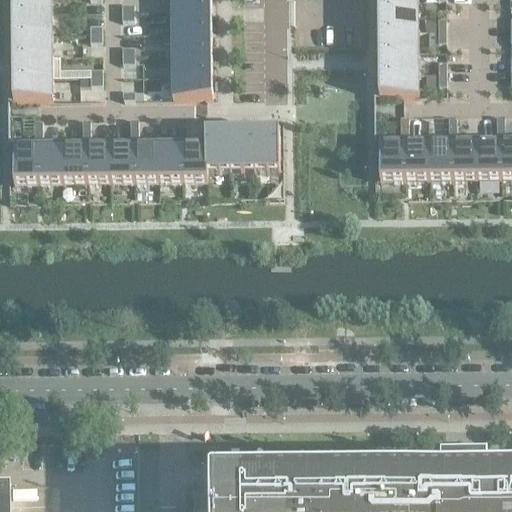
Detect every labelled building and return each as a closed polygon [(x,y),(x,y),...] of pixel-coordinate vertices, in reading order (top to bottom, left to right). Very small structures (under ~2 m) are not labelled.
[(13,0),(13,19),(54,19),(53,0),(13,0)] [(172,0),(172,18),(212,17),(212,0),(172,0)] [(379,0),(380,16),(420,15),(419,0),(379,0)] [(424,0),(425,7),(423,7),(424,94),(449,94),(448,0),(424,0)] [(489,6),(489,15),(502,15),(502,6),(489,6)] [(123,10),(123,18),(135,18),(135,10),(123,10)] [(380,16),(380,37),(420,37),(420,15),(380,16)] [(489,15),(489,23),(502,23),(502,15),(489,15)] [(172,18),(172,39),(212,39),(212,17),(172,18)] [(123,18),(123,27),(136,26),(135,18),(123,18)] [(13,19),(14,41),(54,41),(54,19),(13,19)] [(457,28),(457,37),(469,36),(469,28),(457,28)] [(90,32),(91,40),(103,40),(103,32),(90,32)] [(457,37),(457,45),(469,45),(469,36),(457,37)] [(380,37),(380,59),(420,59),(420,37),(380,37)] [(172,39),(173,61),(213,61),(212,39),(172,39)] [(91,40),(91,49),(103,48),(103,40),(91,40)] [(14,41),(14,63),(54,62),(54,41),(14,41)] [(490,50),(490,58),(502,58),(502,50),(490,50)] [(123,53),(123,62),(136,61),(136,53),(123,53)] [(490,58),(490,66),(502,66),(502,58),(490,58)] [(380,59),(380,81),(420,80),(420,59),(380,59)] [(123,62),(124,70),(136,70),(136,61),(123,62)] [(173,61),(173,83),(213,82),(213,61),(173,61)] [(14,63),(14,84),(54,84),(54,62),(14,63)] [(457,72),(457,80),(470,80),(469,71),(457,72)] [(91,75),(91,84),(103,83),(103,75),(91,75)] [(380,81),(381,103),(421,103),(420,80),(380,81)] [(457,80),(457,88),(470,88),(470,80),(457,80)] [(173,83),(173,105),(213,105),(213,82),(173,83)] [(91,84),(91,92),(103,92),(103,83),(91,84)] [(14,84),(14,107),(54,106),(54,84),(14,84)] [(490,94),(490,102),(503,102),(502,94),(490,94)] [(124,98),(124,106),(136,106),(136,97),(124,98)] [(449,125),(450,137),(458,137),(457,124),(449,125)] [(497,124),(498,136),(506,136),(505,124),(497,124)] [(401,125),(402,137),(410,137),(409,125),(401,125)] [(179,127),(179,139),(187,139),(187,127),(179,127)] [(83,128),(83,140),(91,140),(91,128),(83,128)] [(131,128),(131,140),(139,140),(139,128),(131,128)] [(35,129),(35,141),(43,141),(43,129),(35,129)] [(498,136),(498,148),(502,148),(506,148),(506,136),(498,136)] [(402,137),(402,149),(406,149),(410,149),(410,137),(402,137)] [(450,137),(450,149),(454,149),(458,149),(458,137),(450,137)] [(255,139),(256,177),(280,176),(280,138),(255,139)] [(179,139),(179,151),(183,151),(187,151),(187,139),(179,139)] [(207,151),(208,177),(232,177),(231,139),(207,139),(207,151)] [(231,139),(232,177),(256,177),(255,139),(231,139)] [(83,140),(83,152),(87,152),(92,152),(91,140),(83,140)] [(131,140),(131,152),(135,152),(139,152),(139,140),(131,140)] [(35,141),(35,153),(39,153),(44,153),(43,141),(35,141)] [(454,149),(454,187),(478,186),(478,148),(458,149),(454,149)] [(478,148),(478,186),(502,186),(502,148),(498,148),(478,148)] [(502,148),(502,186),(511,186),(511,148),(506,148),(502,148)] [(381,149),(381,187),(406,187),(406,149),(402,149),(381,149)] [(406,149),(406,187),(430,187),(430,149),(410,149),(406,149)] [(430,149),(430,187),(454,187),(454,149),(450,149),(430,149)] [(159,152),(160,190),(184,189),(183,151),(179,151),(159,152)] [(183,151),(184,189),(209,189),(208,177),(207,151),(187,151),(183,151)] [(63,153),(64,191),(88,190),(87,152),(83,152),(63,153)] [(87,152),(88,190),(112,190),(111,152),(92,152),(87,152)] [(111,152),(112,190),(136,190),(135,152),(131,152),(111,152)] [(135,152),(136,190),(160,190),(159,152),(139,152),(135,152)] [(15,153),(15,191),(40,191),(39,153),(35,153),(15,153)] [(39,153),(40,191),(64,191),(63,153),(44,153),(39,153)] [(464,450),(442,450),(443,505),(463,505),(488,504),(487,451),(464,450)]
